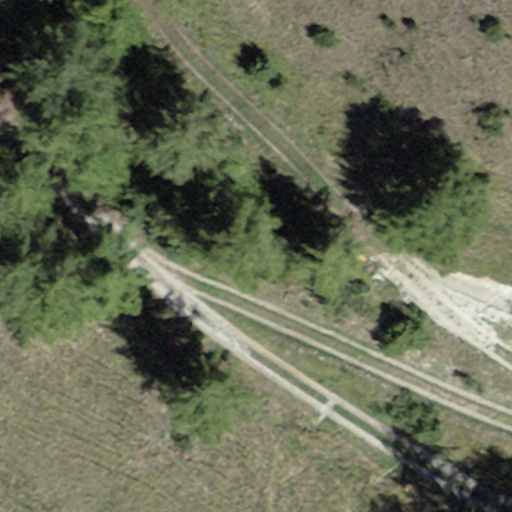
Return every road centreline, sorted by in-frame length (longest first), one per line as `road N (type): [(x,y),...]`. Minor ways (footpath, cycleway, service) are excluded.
road 1 (track): [(0,105),(98,230),(189,309),(434,476),(503,511)]
road 2 (track): [(511,360),(478,338),(288,154),(151,0)]
road 3 (track): [(511,418),(205,284),(164,286)]
